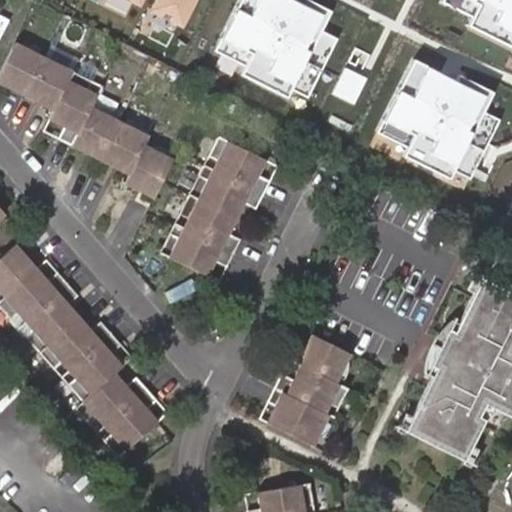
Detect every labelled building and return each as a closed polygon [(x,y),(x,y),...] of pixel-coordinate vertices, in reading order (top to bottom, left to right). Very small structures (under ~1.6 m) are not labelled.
[(202,0),(157,0),(152,12),(188,30),(202,0)] [(330,16),(297,0),(236,0),(206,59),(304,109),(339,40),(322,31),(330,16)] [(511,0),(442,0),(437,11),(511,49),(511,0)] [(8,88),(27,98),(43,62),(38,59),(21,51),(14,48),(0,77),(0,89),(6,92),(8,88)] [(22,48),(21,51),(38,59),(42,52),(22,48)] [(490,98),(413,58),(370,140),(465,189),(501,121),(483,112),(490,98)] [(50,65),(72,75),(73,74),(53,59),(50,65)] [(41,109),(53,115),(72,75),(50,65),(43,62),(27,98),(43,106),(41,109)] [(72,75),(53,115),(49,122),(60,127),(64,118),(69,121),(66,129),(59,143),(73,150),(92,111),(97,99),(88,93),(92,85),(72,75)] [(25,101),(27,98),(8,88),(6,92),(25,101)] [(25,101),(41,109),(43,106),(27,98),(25,101)] [(97,113),(116,122),(119,115),(101,110),(97,113)] [(86,150),(105,159),(121,125),(116,122),(97,113),(92,111),(73,150),(84,155),(86,150)] [(64,118),(60,127),(66,129),(69,121),(64,118)] [(131,122),(129,128),(147,137),(147,136),(131,122)] [(121,125),(105,159),(121,167),(119,172),(131,177),(145,148),(150,138),(147,137),(129,128),(121,125)] [(221,163),(216,172),(266,196),(272,184),(261,177),(253,174),(256,168),(263,171),(268,162),(220,139),(210,158),(221,163)] [(155,147),(149,150),(170,160),(172,153),(155,147)] [(149,150),(145,148),(131,177),(127,187),(138,192),(141,186),(160,196),(177,163),(170,160),(149,150)] [(103,164),(105,159),(86,150),(84,155),(103,164)] [(121,167),(105,159),(103,164),(119,172),(121,167)] [(261,177),(263,171),(256,168),(253,174),(261,177)] [(192,197),(240,221),(245,210),(237,207),(240,202),(247,205),(259,211),(266,196),(216,172),(211,182),(201,177),(192,197)] [(141,186),(138,192),(158,201),(160,196),(141,186)] [(236,230),(240,221),(192,197),(182,217),(193,222),(188,232),(238,256),(245,241),(233,236),(226,232),(228,227),(236,230)] [(0,221),(3,219),(10,213),(0,201),(0,221)] [(237,207),(245,210),(247,205),(240,202),(237,207)] [(233,236),(236,230),(228,227),(226,232),(233,236)] [(238,256),(188,232),(183,241),(173,236),(163,257),(211,280),(216,268),(210,266),(213,259),(219,262),(232,269),(238,256)] [(0,285),(4,290),(9,296),(36,273),(23,257),(28,253),(19,244),(17,246),(3,258),(0,260),(0,285)] [(23,257),(36,273),(41,268),(28,253),(23,257)] [(210,266),(216,268),(219,262),(213,259),(210,266)] [(24,313),(30,320),(72,284),(61,272),(52,281),(45,287),(41,282),(48,276),(41,268),(36,273),(9,296),(0,304),(15,320),(24,313)] [(45,287),(52,281),(48,276),(41,282),(45,287)] [(466,296),(473,300),(480,287),(483,283),(475,279),(466,296)] [(29,335),(44,352),(83,317),(77,309),(71,315),(67,310),(73,305),(82,296),(72,284),(30,320),(37,328),(29,335)] [(511,423),(511,356),(511,355),(511,302),(480,287),(473,300),(457,333),(453,341),(447,340),(443,347),(447,357),(437,361),(431,373),(436,376),(432,385),(412,424),(404,440),(463,469),(470,454),(484,428),(476,424),(484,409),(495,415),(511,423)] [(71,315),(77,309),(73,305),(67,310),(71,315)] [(66,361),(74,369),(114,333),(104,322),(95,330),(88,336),(84,330),(90,325),(83,317),(44,352),(58,368),(66,361)] [(88,336),(95,330),(90,325),(84,330),(88,336)] [(427,383),(432,385),(436,376),(431,373),(437,361),(447,357),(443,347),(447,340),(453,341),(457,333),(451,330),(445,335),(437,345),(434,354),(430,361),(429,369),(427,377),(427,383)] [(114,333),(74,369),(79,376),(72,383),(87,401),(118,373),(126,366),(120,359),(114,364),(109,359),(116,354),(125,345),(114,333)] [(305,372),(338,390),(341,384),(350,366),(352,361),(315,340),(308,353),(314,357),(305,372)] [(300,369),(305,372),(314,357),(308,353),(300,369)] [(120,359),(116,354),(109,359),(114,364),(120,359)] [(350,366),(341,384),(349,388),(355,368),(350,366)] [(300,369),(292,383),(306,391),(310,383),(301,379),(305,372),(300,369)] [(278,394),(327,421),(332,410),(341,415),(351,396),(338,390),(305,372),(301,379),(310,383),(306,391),(292,383),(285,380),(278,394)] [(118,373),(87,401),(79,408),(93,423),(101,417),(108,424),(150,388),(140,377),(131,386),(125,392),(118,386),(126,381),(118,373)] [(131,386),(126,381),(118,386),(125,392),(131,386)] [(150,388),(108,424),(114,432),(107,439),(122,456),(161,423),(155,415),(149,420),(146,415),(151,410),(161,401),(150,388)] [(331,423),(327,421),(278,394),(271,407),(279,411),(292,418),(289,424),(280,419),(274,430),(316,451),(319,445),(328,428),(331,423)] [(493,420),(495,415),(484,409),(476,424),(484,428),(485,427),(487,426),(490,423),(491,422),(493,420)] [(149,420),(155,415),(151,410),(146,415),(149,420)] [(292,418),(279,411),(269,427),(274,430),(280,419),(289,424),(292,418)] [(403,444),(404,440),(412,424),(403,420),(395,438),(403,444)] [(334,433),(328,428),(319,445),(322,447),(334,433)] [(478,458),(470,454),(463,469),(461,472),(469,476),(478,458)] [(146,488),(133,474),(121,484),(134,499),(135,498),(146,488)] [(305,511),(305,510),(314,508),(310,486),(257,494),(259,505),(269,503),(271,511),(260,511),(257,511),(305,511)] [(269,503),(259,505),(260,511),(271,511),(269,503)]
